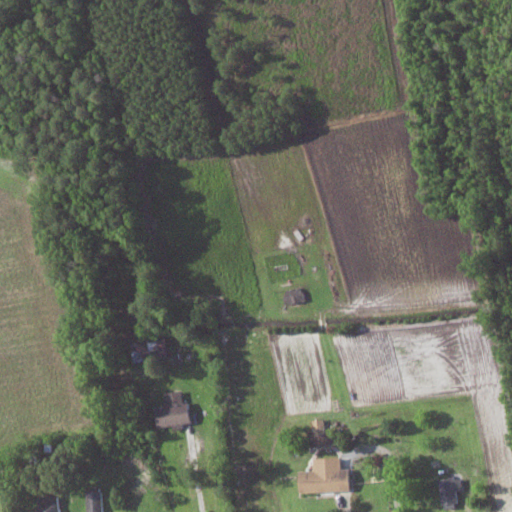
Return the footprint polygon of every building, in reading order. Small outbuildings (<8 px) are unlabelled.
[(133,342),(135,358),(169,353),(167,337),(133,342)] [(192,400),(185,401),(184,390),(166,392),(168,406),(158,407),(160,426),(194,422),(192,400)] [(328,433),(326,417),(313,419),(317,445),(336,442),(334,432),(328,433)] [(353,468),(345,468),(345,456),(317,456),(317,469),(303,470),(303,491),(354,490),(353,468)] [(442,478),(445,507),(460,505),(458,488),(465,487),(464,476),(442,478)] [(105,511),(105,490),(90,491),(90,511),(105,511)] [(41,511),(62,511),(62,496),(41,496),(41,511)]
